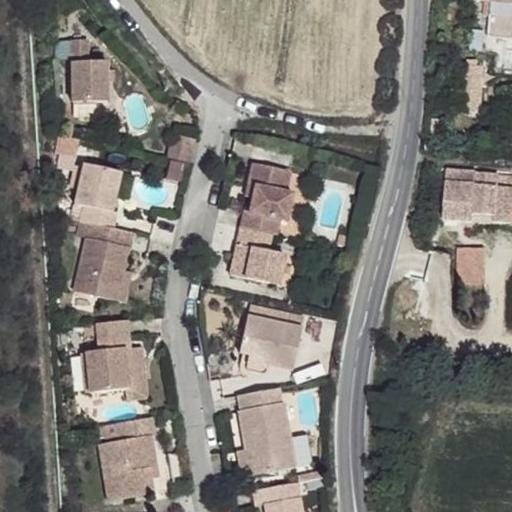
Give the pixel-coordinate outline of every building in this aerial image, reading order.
[(511,0),(475,0),(475,1),(493,4),(492,17),(511,19),(511,0)] [(89,41),(72,41),(72,102),(108,103),(107,64),(89,63),(89,41)] [(481,66),(464,64),(461,88),(478,90),(481,66)] [(194,142),(171,136),(167,160),(189,165),(194,142)] [(119,171),(84,163),(74,201),(82,204),(79,219),(93,222),(113,227),(117,213),(111,210),(119,171)] [(290,171),(251,163),(247,183),(254,185),(253,195),(249,211),(244,211),(241,226),(272,234),(277,235),(280,219),(288,221),(293,193),(286,191),(290,171)] [(497,172),(446,168),(443,213),(473,215),(474,209),(494,210),(493,216),(511,217),(511,200),(511,185),(498,184),(497,172)] [(511,171),(497,172),(498,184),(511,185),(511,171)] [(254,185),(247,183),(244,195),(253,195),(254,185)] [(113,227),(93,222),(89,237),(86,236),(73,288),(116,298),(123,270),(127,246),(130,247),(133,232),(113,227)] [(272,234),(241,226),(237,244),(245,246),(242,256),(234,255),(229,275),(278,287),(285,256),(269,250),(272,234)] [(245,246),(237,244),(234,255),(242,256),(245,246)] [(131,272),(123,270),(116,298),(126,300),(131,272)] [(303,331),(247,317),(238,353),(263,359),(262,366),(293,374),(303,331)] [(127,321),(95,323),(98,351),(84,353),(89,393),(123,391),(128,390),(123,350),(130,349),(127,321)] [(130,349),(123,350),(128,390),(123,391),(124,401),(146,400),(141,349),(130,349)] [(278,388),(239,395),(243,410),(239,412),(246,451),(253,450),(258,475),(298,468),(284,403),(282,403),(278,388)] [(149,419),(112,424),(115,441),(96,446),(106,502),(150,495),(148,480),(146,469),(155,469),(150,438),(152,437),(149,419)] [(112,424),(93,428),(96,446),(115,441),(112,424)] [(253,450),(246,451),(251,477),(258,475),(253,450)] [(155,469),(146,469),(148,480),(157,479),(155,469)] [(302,511),(298,484),(253,492),(256,507),(262,506),(263,511),(302,511)]
